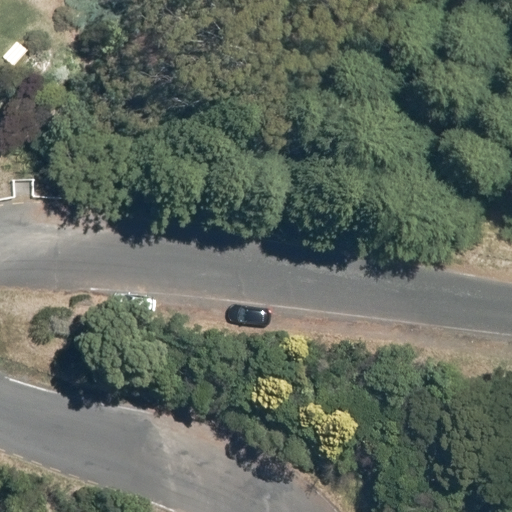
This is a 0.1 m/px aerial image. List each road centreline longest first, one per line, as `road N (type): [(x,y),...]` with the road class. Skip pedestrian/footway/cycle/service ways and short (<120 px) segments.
road 1 (tertiary): [(0,245),(127,250),(511,306)]
road 2 (tertiary): [(281,511),(228,484),(0,411)]
